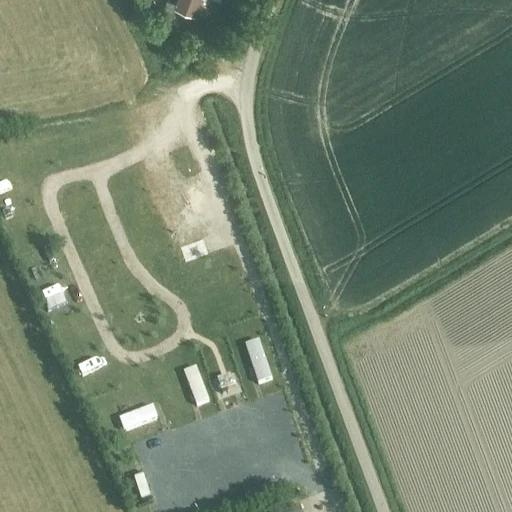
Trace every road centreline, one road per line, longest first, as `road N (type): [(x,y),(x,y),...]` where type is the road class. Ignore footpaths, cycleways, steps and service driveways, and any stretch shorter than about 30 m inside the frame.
road 1 (residential): [(382,511),(251,151),(246,81),(270,0)]
road 2 (track): [(228,213),(328,488)]
road 3 (track): [(184,98),(140,114),(183,230),(228,213)]
road 4 (track): [(228,213),(184,98)]
